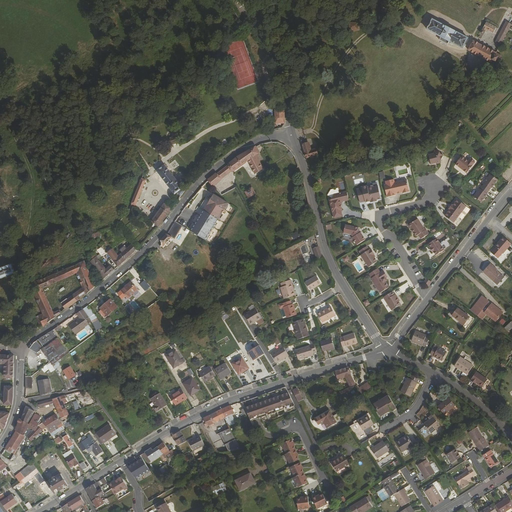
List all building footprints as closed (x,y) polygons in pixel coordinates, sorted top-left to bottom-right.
[(462,48),(468,38),(452,30),(449,28),(432,19),(427,29),(441,37),(449,41),(462,48)] [(511,24),(507,21),(495,42),(501,45),(511,24)] [(486,29),(494,33),(496,27),(486,22),(481,33),(484,34),(486,29)] [(241,47),(241,46),(243,45),(242,40),(234,43),(236,49),(241,47)] [(473,41),(468,50),(492,62),(497,53),(473,41)] [(492,62),(496,64),(499,64),(502,58),(501,55),(497,53),(492,62)] [(285,120),(284,109),(275,109),(275,118),(275,120),(285,120)] [(175,136),(175,133),(170,134),(171,137),(169,138),(171,145),(179,142),(178,135),(175,136)] [(311,150),(308,143),(302,144),(306,158),(318,155),(316,149),(311,150)] [(229,164),(233,170),(233,171),(248,160),(255,174),(263,169),(258,160),(255,156),(256,154),(259,152),(256,147),(238,157),(229,164)] [(430,163),(440,160),(443,154),(439,152),(439,151),(435,149),(433,152),(428,154),(429,158),(428,159),(429,162),(430,163)] [(475,160),(472,157),(470,158),(468,160),(462,155),(456,163),(467,172),(473,164),(475,161),(475,160)] [(229,164),(216,174),(220,179),(233,170),(229,164)] [(175,194),(182,188),(165,165),(157,171),(175,194)] [(214,185),(221,180),(220,179),(216,174),(209,179),(209,180),(213,184),(214,185)] [(485,183),(486,184),(481,190),(481,189),(474,197),(481,203),(488,195),(487,194),(492,188),(493,189),(499,181),(492,175),(485,183)] [(410,191),(407,178),(395,181),(394,178),(386,180),(386,183),(384,183),(387,196),(395,194),(395,192),(403,191),(403,192),(410,191)] [(142,179),(132,204),(135,207),(146,180),(142,179)] [(362,187),(357,188),(360,201),(365,200),(365,201),(370,200),(371,201),(377,200),(376,198),(381,197),(378,185),(368,187),(367,184),(362,186),(362,187)] [(252,188),(245,192),(248,198),(255,193),(252,188)] [(341,210),(342,209),(341,205),(340,202),(341,201),(342,201),(343,201),(343,200),(344,199),(345,200),(346,200),(347,200),(347,199),(347,198),(348,198),(347,191),(334,194),(331,199),(330,200),(334,218),(342,215),(341,210)] [(204,211),(202,214),(191,231),(205,240),(228,203),(214,195),(204,211)] [(449,208),(450,209),(445,215),(454,222),(466,206),(457,199),(453,205),(452,204),(449,208)] [(158,227),(171,209),(164,203),(151,222),(158,227)] [(418,218),(411,222),(410,221),(407,224),(409,228),(410,227),(416,236),(418,234),(421,239),(429,233),(426,229),(425,230),(418,218)] [(174,239),(182,226),(175,222),(168,234),(161,240),(161,241),(161,242),(161,243),(161,245),(160,245),(162,247),(172,237),(174,239)] [(359,232),(357,230),(358,227),(345,224),(343,232),(351,234),(352,236),(352,237),(356,244),(365,239),(360,232),(359,232)] [(502,254),(511,243),(503,236),(494,246),(502,254)] [(437,238),(428,243),(436,255),(444,250),(437,238)] [(121,250),(117,254),(119,256),(121,254),(126,260),(132,254),(137,250),(132,244),(123,252),(121,250)] [(318,245),(312,247),(317,260),(322,257),(318,245)] [(372,255),(374,254),(371,249),(369,250),(369,249),(368,250),(366,246),(358,251),(361,254),(360,255),(368,267),(377,261),(372,255)] [(102,247),(98,250),(102,256),(106,253),(102,247)] [(114,248),(108,253),(118,267),(123,263),(126,260),(121,254),(119,256),(117,254),(114,248)] [(96,251),(94,253),(95,255),(96,257),(92,261),(104,279),(110,274),(115,270),(111,265),(106,270),(98,259),(102,256),(98,250),(97,249),(96,251)] [(31,284),(37,299),(45,295),(43,289),(50,285),(74,274),(73,272),(77,270),(84,286),(87,293),(95,286),(85,261),(31,284)] [(483,271),(484,272),(492,264),(490,263),(483,271)] [(0,278),(15,273),(12,264),(0,268),(0,278)] [(484,272),(494,281),(500,274),(495,270),(496,268),(492,264),(484,272)] [(385,278),(387,277),(383,270),(371,278),(380,293),(389,287),(385,281),(387,280),(385,278)] [(316,276),(305,283),(310,291),(322,284),(316,276)] [(294,295),(292,288),(293,288),(291,280),(281,283),(282,287),(280,288),(284,299),(294,295)] [(135,296),(140,292),(131,282),(122,290),(128,298),(133,294),(135,296)] [(73,295),(75,297),(78,301),(87,293),(84,286),(73,295)] [(397,296),(406,291),(403,286),(394,291),(397,296)] [(383,296),(391,310),(400,304),(398,301),(399,300),(396,296),(395,297),(392,291),(383,296)] [(66,309),(78,301),(75,297),(63,305),(66,309)] [(43,326),(55,318),(61,313),(60,310),(53,313),(47,298),(39,302),(44,313),(39,315),(44,323),(42,325),(43,326)] [(107,316),(118,307),(111,299),(101,308),(107,316)] [(293,303),(292,303),(291,300),(283,303),(287,317),(297,314),(293,303)] [(482,310),(496,321),(502,314),(496,309),(497,308),(489,302),(482,310)] [(93,324),(98,320),(88,305),(83,309),(89,317),(93,324)] [(331,306),(317,313),(322,322),(335,315),(331,306)] [(89,324),(86,320),(89,317),(83,309),(77,313),(80,318),(70,326),(75,333),(84,327),(88,324),(89,324)] [(251,325),(254,323),(254,322),(261,317),(256,309),(245,316),(251,325)] [(452,316),(464,325),(470,318),(458,309),(452,316)] [(298,339),(309,336),(303,319),(292,322),(298,339)] [(102,327),(98,320),(93,324),(97,331),(102,327)] [(53,341),(55,343),(60,340),(54,329),(39,339),(43,344),(42,345),(44,347),(53,341)] [(412,341),(426,347),(429,339),(425,338),(426,335),(416,331),(412,341)] [(340,338),(342,346),(346,345),(346,346),(357,343),(354,333),(340,338)] [(60,359),(68,353),(60,340),(55,343),(53,341),(44,347),(42,345),(43,344),(39,339),(34,342),(29,348),(37,353),(42,350),(50,363),(51,365),(60,359)] [(323,351),(327,350),(334,348),(332,339),(320,342),(323,351)] [(314,355),(313,353),(317,353),(314,344),(311,345),(311,346),(295,351),(298,359),(314,355)] [(249,352),(253,360),(264,353),(260,345),(249,352)] [(443,361),(447,352),(439,348),(438,348),(435,346),(431,355),(443,361)] [(281,359),(284,357),(285,358),(289,356),(284,347),(272,355),(277,363),(282,360),(281,359)] [(167,356),(174,368),(186,361),(184,358),(181,359),(176,351),(167,356)] [(14,355),(0,354),(0,363),(5,364),(4,376),(6,378),(12,378),(14,377),(14,363),(13,362),(14,355)] [(232,364),(239,375),(243,372),(243,371),(248,368),(242,357),(232,364)] [(454,366),(467,374),(473,365),(461,357),(454,366)] [(57,364),(62,361),(60,359),(51,365),(55,371),(60,368),(57,364)] [(220,378),(231,371),(226,364),(216,370),(220,378)] [(199,373),(205,382),(216,376),(210,366),(199,373)] [(75,376),(74,373),(70,367),(68,368),(63,371),(69,380),(75,376)] [(339,380),(345,378),(349,386),(344,389),(345,391),(356,385),(351,377),(348,369),(342,371),(336,373),(339,380)] [(487,380),(476,372),(470,381),(476,384),(476,383),(482,387),(487,380)] [(191,395),(200,390),(193,378),(184,383),(191,395)] [(41,396),(52,394),(49,379),(39,381),(41,396)] [(401,392),(410,398),(413,392),(413,391),(414,389),(415,390),(418,384),(410,380),(408,379),(401,392)] [(370,385),(370,383),(359,390),(362,395),(372,389),(370,385)] [(13,396),(13,386),(5,386),(4,404),(12,405),(13,396)] [(254,420),(260,419),(295,407),(289,394),(286,388),(280,390),(266,395),(253,399),(252,400),(254,405),(248,407),(245,408),(246,409),(248,413),(250,417),(251,421),(254,420)] [(170,396),(176,405),(188,398),(182,389),(170,396)] [(292,391),(298,402),(302,400),(297,389),(292,391)] [(160,394),(152,399),(156,406),(154,407),(157,411),(167,405),(160,394)] [(68,401),(66,398),(65,395),(53,399),(55,403),(58,409),(65,405),(63,402),(68,401)] [(393,411),(397,409),(389,396),(374,405),(381,417),(392,411),(393,411)] [(40,407),(55,403),(53,399),(36,403),(37,406),(40,407)] [(445,416),(456,408),(450,401),(444,406),(443,405),(439,409),(445,416)] [(28,424),(34,413),(35,411),(26,405),(24,413),(22,419),(28,424)] [(67,415),(69,414),(65,405),(58,409),(62,417),(62,418),(64,417),(64,418),(68,416),(67,415)] [(225,418),(234,413),(230,406),(222,410),(225,418)] [(241,411),(246,419),(250,417),(248,413),(246,409),(241,411)] [(206,424),(204,425),(205,427),(207,426),(208,426),(210,426),(211,428),(214,426),(213,424),(216,422),(219,427),(213,430),(216,436),(218,435),(220,437),(222,436),(230,451),(241,449),(229,425),(226,421),(225,418),(222,410),(216,413),(203,419),(206,424)] [(0,428),(4,429),(6,426),(7,423),(10,413),(0,412),(0,428)] [(319,426),(324,423),(328,429),(337,424),(330,412),(315,421),(319,426)] [(38,426),(39,426),(40,423),(38,423),(40,419),(41,417),(35,413),(29,425),(34,428),(36,429),(38,426)] [(58,432),(59,431),(65,428),(59,419),(56,414),(52,417),(54,421),(51,423),(54,427),(55,426),(58,432)] [(374,424),(368,416),(358,422),(363,431),(374,424)] [(52,435),(58,432),(55,426),(54,427),(51,423),(54,421),(52,417),(45,421),(44,422),(43,423),(46,425),(52,435)] [(27,435),(28,436),(34,428),(29,425),(28,424),(22,419),(21,418),(18,424),(16,430),(27,435)] [(431,435),(440,428),(434,419),(430,422),(424,427),(431,435)] [(361,445),(369,440),(363,431),(358,422),(350,428),(361,445)] [(103,443),(111,438),(110,437),(116,433),(110,424),(97,433),(103,443)] [(36,429),(34,428),(28,436),(32,441),(43,429),(42,429),(39,426),(38,426),(36,429)] [(480,447),(489,441),(487,438),(486,439),(479,428),(471,433),(480,447)] [(20,446),(27,435),(16,430),(13,435),(11,440),(20,446)] [(413,430),(407,434),(414,444),(420,441),(413,430)] [(178,446),(185,442),(180,431),(176,434),(172,436),(174,440),(177,445),(176,446),(178,446)] [(63,437),(69,447),(73,445),(67,435),(63,437)] [(79,445),(83,451),(87,449),(89,452),(99,446),(92,436),(79,445)] [(193,451),(204,446),(200,436),(188,441),(193,451)] [(403,455),(414,448),(409,439),(402,443),(402,442),(398,444),(403,455)] [(5,448),(11,452),(13,448),(17,451),(20,446),(11,440),(7,445),(5,448)] [(296,462),(299,460),(297,454),(298,454),(293,444),(294,444),(292,440),(287,442),(296,462)] [(287,454),(286,455),(291,464),(296,462),(287,442),(282,445),(287,454)] [(378,459),(390,451),(384,442),(372,450),(378,459)] [(162,454),(163,454),(164,453),(165,455),(169,453),(168,450),(163,443),(160,445),(157,448),(162,454)] [(143,458),(144,457),(149,463),(160,456),(162,454),(157,448),(152,451),(151,449),(147,451),(141,455),(143,458)] [(171,450),(169,452),(170,453),(167,456),(169,459),(177,454),(175,451),(173,452),(171,450)] [(462,457),(457,450),(448,455),(453,463),(462,457)] [(492,468),(499,464),(491,451),(484,456),(492,468)] [(70,468),(73,466),(72,465),(74,464),(76,466),(80,464),(73,454),(70,456),(68,452),(63,455),(70,468)] [(183,457),(185,463),(192,459),(189,453),(183,457)] [(166,460),(168,463),(169,462),(163,454),(162,454),(160,456),(162,460),(164,459),(166,460)] [(338,473),(350,465),(344,457),(333,464),(338,473)] [(149,471),(142,460),(135,464),(142,476),(149,471)] [(425,481),(435,475),(427,461),(418,466),(425,477),(423,477),(425,481)] [(297,465),(306,484),(308,483),(305,478),(306,477),(302,467),(303,467),(301,463),(297,465)] [(142,476),(135,464),(128,468),(135,480),(142,476)] [(291,468),(295,478),(299,488),(306,484),(297,465),(291,468)] [(468,471),(455,479),(459,485),(461,485),(463,488),(469,484),(467,481),(476,475),(470,466),(467,468),(468,471)] [(79,467),(72,470),(76,478),(83,475),(79,467)] [(28,476),(25,478),(20,482),(18,483),(19,485),(23,482),(25,484),(40,472),(37,469),(34,471),(31,473),(28,476)] [(25,478),(21,471),(15,476),(20,482),(25,478)] [(53,479),(47,483),(55,493),(68,484),(61,473),(56,477),(55,476),(53,478),(53,479)] [(255,483),(251,476),(237,483),(241,490),(255,483)] [(392,482),(393,482),(390,477),(385,480),(382,482),(385,488),(376,493),(382,503),(395,495),(399,492),(398,491),(392,482)] [(121,478),(108,485),(111,489),(114,495),(123,490),(124,491),(127,489),(121,478)] [(99,496),(103,493),(97,482),(92,485),(85,489),(92,501),(100,496),(99,496)] [(225,487),(216,492),(215,490),(213,491),(217,500),(220,498),(218,495),(223,492),(224,496),(228,494),(225,487)] [(427,491),(426,492),(435,507),(437,505),(443,502),(444,501),(435,487),(434,487),(431,489),(430,487),(426,490),(427,491)] [(411,502),(405,493),(407,492),(404,489),(399,492),(395,495),(402,507),(411,502)] [(17,502),(12,494),(6,498),(1,502),(6,509),(17,502)] [(318,509),(328,504),(324,494),(318,497),(317,496),(313,498),(318,509)] [(85,509),(83,506),(85,505),(87,504),(81,495),(80,496),(84,503),(72,510),(71,510),(72,511),(73,511),(75,511),(81,508),(84,511),(85,511),(87,511),(85,509)] [(72,510),(84,503),(80,496),(73,500),(67,503),(72,510)] [(96,509),(104,504),(100,496),(92,501),(94,504),(96,509)] [(506,511),(511,508),(511,500),(510,497),(497,505),(501,511),(506,511)] [(364,511),(373,507),(367,498),(350,508),(352,511),(362,511),(364,511)] [(309,508),(304,499),(298,499),(299,510),(309,508)] [(156,507),(158,511),(159,511),(170,511),(165,502),(156,507)] [(67,503),(61,507),(64,511),(72,511),(71,510),(72,510),(67,503)]
